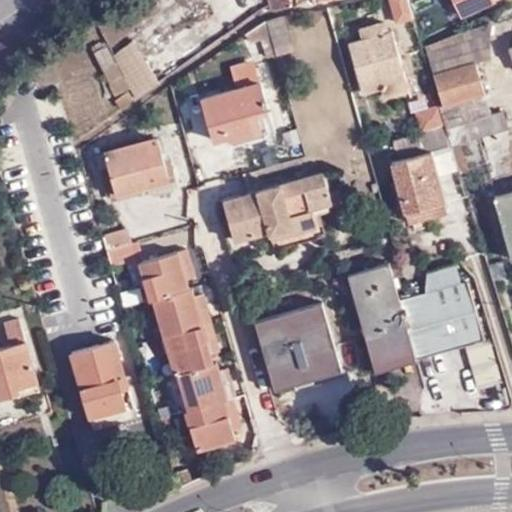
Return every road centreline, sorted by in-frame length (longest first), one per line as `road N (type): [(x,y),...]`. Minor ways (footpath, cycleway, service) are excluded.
road 1 (unknown): [(108,511),(57,359),(59,302),(12,107)]
road 2 (primary): [(511,436),(361,453),(267,476),(177,511)]
road 3 (primary): [(349,511),(511,492)]
